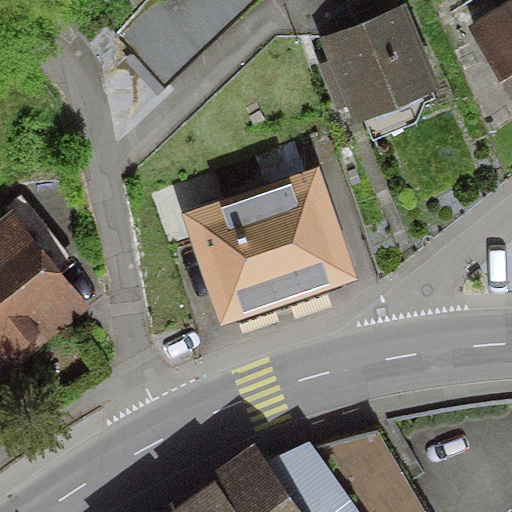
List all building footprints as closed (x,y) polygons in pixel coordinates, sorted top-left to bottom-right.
[(511,7),(470,33),(511,100),(511,7)] [(325,79),(336,75),(352,114),(427,83),(396,8),(322,39),(330,59),(319,64),(325,79)] [(307,176),(189,216),(221,309),(226,307),(231,314),(239,316),(312,291),(316,289),(318,285),(318,276),(339,269),(307,176)] [(0,353),(62,303),(25,258),(47,240),(15,200),(0,211),(0,353)] [(215,474),(161,511),(341,511),(337,505),(397,469),(372,428),(295,448),(259,466),(256,461),(223,485),(215,474)]
